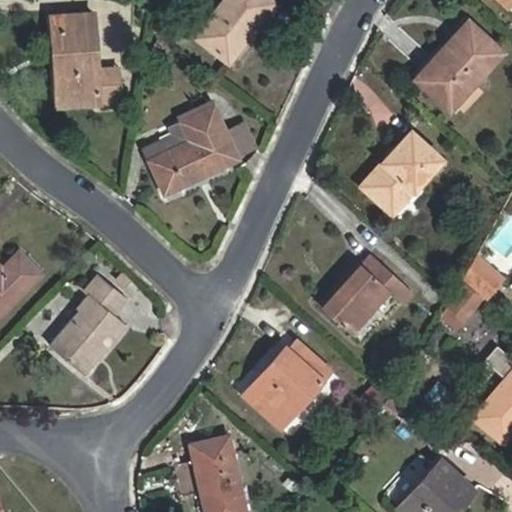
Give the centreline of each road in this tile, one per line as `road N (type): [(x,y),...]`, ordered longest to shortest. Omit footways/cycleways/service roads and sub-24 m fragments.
road 1 (residential): [(227,299),(328,84),(385,0)]
road 2 (residential): [(0,117),(227,299)]
road 3 (residential): [(115,442),(197,358),(227,299)]
